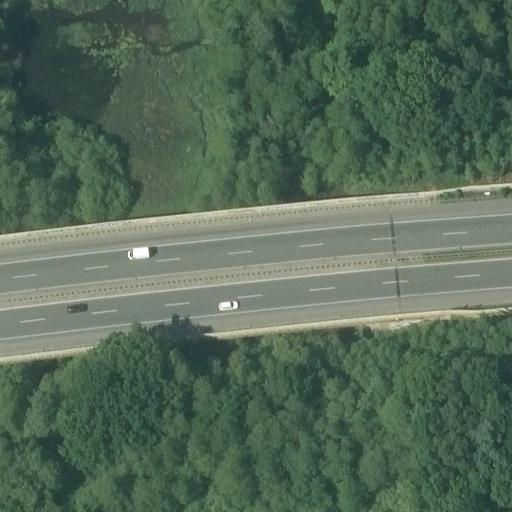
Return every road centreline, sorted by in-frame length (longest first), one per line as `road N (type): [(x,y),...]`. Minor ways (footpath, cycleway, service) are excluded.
road 1 (motorway): [(0,340),(511,286)]
road 2 (motorway): [(511,242),(0,296)]
